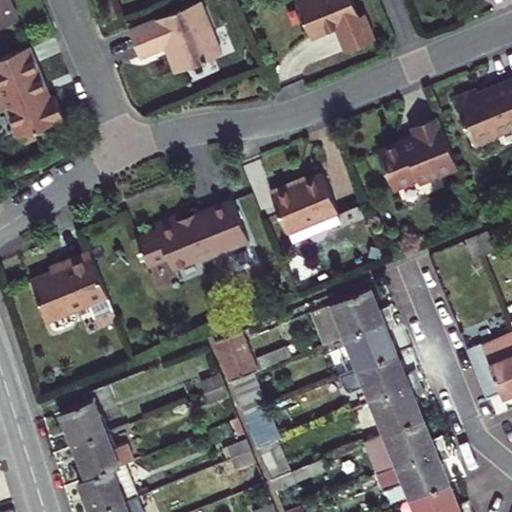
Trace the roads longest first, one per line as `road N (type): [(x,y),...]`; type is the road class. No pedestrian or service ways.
road 1 (residential): [(128,149),(317,107),(511,29)]
road 2 (residential): [(401,257),(480,437),(511,465)]
road 3 (residential): [(128,149),(66,0)]
road 4 (residential): [(0,231),(128,149)]
road 5 (residential): [(0,367),(44,511)]
